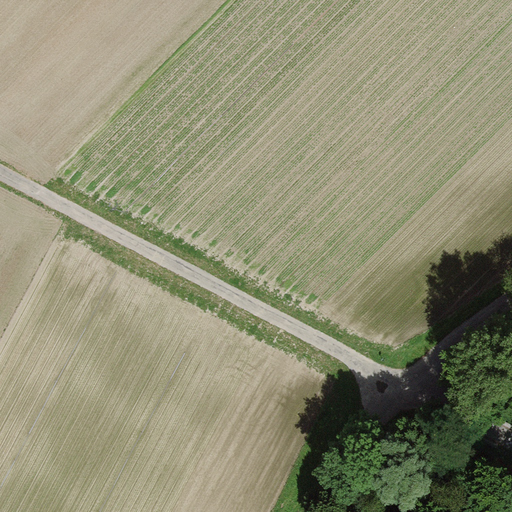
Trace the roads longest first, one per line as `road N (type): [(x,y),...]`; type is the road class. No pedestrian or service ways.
road 1 (residential): [(0,178),(401,386)]
road 2 (track): [(401,386),(316,511)]
road 3 (residential): [(401,386),(511,298)]
road 4 (residential): [(401,386),(511,440)]
